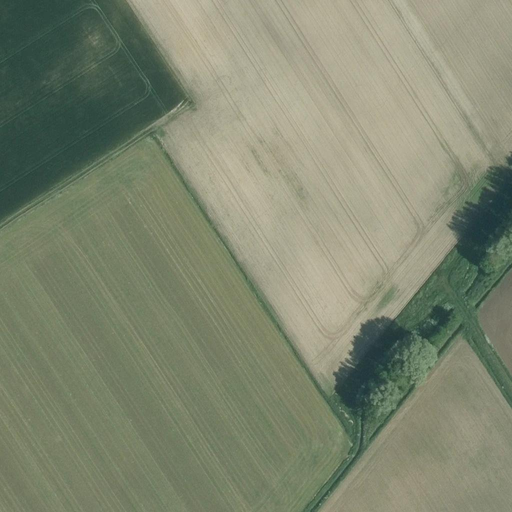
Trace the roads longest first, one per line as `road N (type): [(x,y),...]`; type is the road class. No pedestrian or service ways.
road 1 (track): [(144,134),(0,227)]
road 2 (track): [(511,386),(439,273)]
